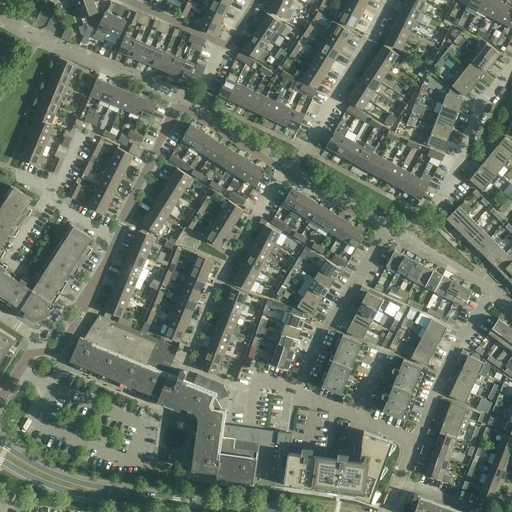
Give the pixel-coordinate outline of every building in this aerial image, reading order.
[(224,16),(229,6),(215,0),(212,0),(208,8),(224,16)] [(290,8),(273,0),(269,10),(285,18),(290,8)] [(364,9),(368,0),(348,0),(348,1),(364,9)] [(422,0),(406,0),(405,3),(421,11),(425,2),(422,0)] [(482,0),(470,0),(468,5),(477,10),(482,0)] [(494,0),(482,0),(477,10),(487,15),(494,0)] [(505,4),(497,0),(494,0),(487,15),(496,20),(505,4)] [(94,1),(77,7),(81,18),(86,16),(89,23),(98,27),(103,16),(98,14),(97,12),(98,12),(94,1)] [(348,1),(343,10),(359,19),(364,9),(348,1)] [(405,3),(400,13),(416,21),(421,11),(405,3)] [(511,13),(511,7),(505,4),(496,20),(506,25),(511,13)] [(208,8),(204,18),(220,26),(224,16),(208,8)] [(339,8),(334,18),(354,28),(359,19),(343,10),(339,8)] [(98,28),(96,32),(106,37),(108,32),(116,16),(105,11),(103,16),(98,27),(98,28)] [(267,13),(261,22),(276,32),(280,35),(286,26),(282,23),(267,13)] [(411,31),(416,21),(400,13),(395,22),(411,31)] [(116,16),(108,32),(119,37),(127,21),(116,16)] [(306,16),(300,25),(304,28),(311,19),(306,16)] [(220,26),(204,18),(199,28),(215,36),(220,26)] [(332,20),(326,30),(331,33),(346,42),(352,33),(332,20)] [(261,22),(255,31),(273,43),(275,41),(271,39),(276,32),(261,22)] [(395,22),(390,32),(406,40),(411,31),(395,22)] [(307,39),(311,32),(306,30),(303,36),(307,39)] [(273,43),(255,31),(249,40),(264,50),(268,44),(271,46),(273,43)] [(406,40),(390,32),(385,42),(401,50),(406,40)] [(340,51),(346,42),(331,33),(325,42),(340,51)] [(129,56),(136,39),(125,35),(118,51),(129,56)] [(459,35),(454,42),(457,44),(462,38),(459,35)] [(195,36),(193,42),(203,47),(206,40),(195,36)] [(293,36),(289,41),(294,44),(298,39),(293,36)] [(129,56),(139,60),(145,43),(136,39),(129,56)] [(249,40),(243,50),(258,59),(262,62),(268,53),(264,50),(249,40)] [(290,50),(294,44),(289,41),(285,47),(290,50)] [(335,60),(340,51),(325,42),(319,51),(335,60)] [(155,48),(145,43),(139,60),(149,64),(155,48)] [(479,51),(493,62),(500,54),(486,43),(479,51)] [(378,54),(393,64),(399,55),(384,45),(378,54)] [(445,52),(449,55),(453,49),(450,46),(445,52)] [(155,48),(149,64),(159,68),(165,52),(155,48)] [(295,57),(299,51),(294,48),(291,54),(295,57)] [(246,63),(249,57),(240,51),(236,57),(246,63)] [(329,70),(335,60),(319,51),(314,60),(329,70)] [(479,51),(472,60),(486,71),(493,62),(479,51)] [(175,56),(165,52),(159,68),(169,72),(175,56)] [(449,55),(445,52),(440,58),(444,61),(449,55)] [(387,73),(393,64),(378,54),(372,63),(387,73)] [(169,72),(179,77),(185,60),(175,56),(169,72)] [(56,68),(72,74),(76,64),(60,57),(56,68)] [(278,68),(282,62),(278,59),(274,65),(278,68)] [(185,60),(179,77),(189,81),(196,64),(185,60)] [(323,79),(329,70),(314,60),(308,69),(323,79)] [(472,60),(466,68),(480,79),(486,71),(472,60)] [(206,66),(197,63),(190,81),(198,85),(206,66)] [(381,82),(387,73),(372,63),(366,72),(381,82)] [(440,66),(436,63),(431,70),(435,72),(440,66)] [(68,84),(72,74),(56,68),(51,78),(68,84)] [(466,68),(459,77),(473,88),(480,79),(466,68)] [(286,78),(289,74),(283,71),(280,69),(278,73),(281,75),(286,78)] [(323,79),(308,69),(302,79),(317,88),(323,79)] [(375,91),(381,82),(366,72),(360,81),(375,91)] [(473,88),(459,77),(452,86),(466,97),(473,88)] [(64,94),(68,84),(51,78),(47,88),(64,94)] [(90,95),(100,99),(107,83),(97,78),(90,95)] [(219,94),(229,99),(236,83),(226,78),(219,94)] [(369,100),(371,96),(375,91),(360,81),(354,90),(369,100)] [(117,87),(107,83),(100,99),(110,103),(117,87)] [(229,99),(239,104),(246,87),(236,83),(229,99)] [(307,85),(304,91),(313,97),(317,91),(307,85)] [(110,103),(120,108),(127,91),(117,87),(110,103)] [(239,104),(248,108),(256,92),(246,87),(239,104)] [(47,88),(43,98),(60,104),(64,94),(47,88)] [(369,100),(354,90),(348,99),(343,95),(341,99),(346,102),(348,100),(363,109),(369,100)] [(120,108),(130,112),(137,95),(127,91),(120,108)] [(248,108),(258,113),(266,97),(256,92),(248,108)] [(447,93),(443,104),(459,111),(463,100),(447,93)] [(147,99),(140,96),(137,95),(130,112),(140,116),(147,99)] [(276,101),(268,117),(278,122),(285,106),(288,100),(278,96),(276,101)] [(258,113),(268,117),(276,101),(266,97),(258,113)] [(43,98),(39,107),(56,114),(60,104),(43,98)] [(147,99),(140,116),(150,120),(157,104),(147,99)] [(418,106),(415,104),(412,112),(416,113),(422,115),(424,109),(418,107),(418,106)] [(459,111),(443,104),(439,114),(455,121),(459,111)] [(356,116),(359,111),(351,105),(347,111),(356,116)] [(287,127),(295,110),(285,106),(278,122),(287,127)] [(52,124),(56,114),(39,107),(35,118),(38,119),(52,124)] [(295,110),(287,127),(298,131),(305,115),(295,110)] [(435,124),(451,131),(455,121),(439,114),(435,124)] [(342,118),(339,124),(344,127),(348,121),(342,118)] [(34,129),(50,135),(54,125),(52,124),(38,119),(34,129)] [(191,124),(190,125),(181,140),(191,145),(200,130),(191,124)] [(431,134),(447,141),(451,131),(435,124),(431,134)] [(46,145),(50,135),(34,129),(29,139),(46,145)] [(105,130),(103,135),(114,140),(116,136),(105,130)] [(191,145),(200,151),(209,136),(200,130),(191,145)] [(134,131),(131,137),(141,143),(144,137),(134,131)] [(335,131),(334,132),(326,147),(336,152),(344,136),(335,131)] [(447,141),(431,134),(430,135),(427,134),(424,142),(427,143),(427,145),(443,151),(447,141)] [(200,151),(209,157),(219,142),(209,136),(200,151)] [(354,142),(344,136),(336,152),(345,157),(354,142)] [(496,144),(511,157),(511,155),(511,143),(504,137),(500,142),(498,141),(496,144)] [(29,139),(25,149),(42,155),(46,145),(29,139)] [(209,157),(218,163),(228,147),(219,142),(209,157)] [(363,147),(354,142),(345,157),(355,163),(363,147)] [(363,147),(355,163),(364,168),(373,152),(375,148),(366,143),(363,147)] [(140,158),(144,150),(132,144),(129,152),(140,158)] [(490,154),(504,165),(511,157),(496,144),(493,148),(494,149),(490,154)] [(113,157),(129,165),(134,155),(118,147),(113,157)] [(218,163),(227,168),(237,153),(228,147),(218,163)] [(42,155),(25,149),(21,159),(38,166),(42,155)] [(57,150),(55,156),(57,157),(63,159),(65,153),(57,150)] [(434,151),(431,157),(442,161),(444,155),(434,151)] [(364,168),(373,173),(382,157),(373,152),(364,168)] [(227,168),(236,174),(246,159),(237,153),(227,168)] [(178,165),(182,160),(172,154),(169,159),(178,165)] [(497,174),(504,165),(490,154),(486,159),(485,158),(482,161),(497,174)] [(113,157),(108,167),(124,175),(129,165),(113,157)] [(373,173),(383,178),(391,163),(382,157),(373,173)] [(236,174),(246,180),(255,165),(246,159),(236,174)] [(61,163),(55,161),(51,171),(57,174),(61,163)] [(490,182),(497,174),(482,161),(479,165),(481,166),(477,171),(490,182)] [(401,168),(391,163),(383,178),(392,183),(401,168)] [(255,186),(265,171),(255,165),(246,180),(255,186)] [(108,167),(103,177),(119,185),(124,175),(108,167)] [(171,177),(186,187),(192,178),(177,168),(171,177)] [(392,183),(402,189),(410,173),(401,168),(392,183)] [(204,176),(194,169),(191,174),(201,181),(204,176)] [(490,182),(477,171),(473,176),(471,174),(469,177),(465,174),(462,177),(468,182),(470,180),(483,191),(490,182)] [(402,189),(411,194),(420,178),(410,173),(402,189)] [(103,177),(98,186),(114,194),(119,185),(103,177)] [(181,196),(186,187),(171,177),(165,187),(181,196)] [(420,178),(411,194),(421,199),(430,184),(420,178)] [(223,188),(212,181),(209,185),(220,192),(223,188)] [(79,189),(74,186),(69,196),(74,199),(79,189)] [(109,204),(114,194),(98,186),(93,196),(109,204)] [(0,255),(3,251),(0,249),(10,234),(13,236),(16,230),(14,228),(24,213),(26,215),(30,209),(28,207),(33,199),(14,187),(8,197),(5,195),(4,198),(6,199),(0,208),(0,255)] [(175,205),(181,196),(165,187),(160,196),(175,205)] [(283,203),(292,209),(301,193),(292,188),(283,203)] [(199,204),(206,193),(202,190),(195,202),(199,204)] [(473,192),(478,198),(481,195),(476,190),(473,192)] [(292,209),(301,214),(311,199),(301,193),(292,209)] [(236,194),(233,200),(243,206),(245,202),(246,200),(236,194)] [(473,194),(468,198),(472,202),(477,197),(473,194)] [(109,204),(93,196),(88,206),(104,214),(109,204)] [(160,196),(154,205),(169,214),(175,205),(160,196)] [(486,206),(489,204),(484,198),(481,201),(486,206)] [(511,200),(508,198),(498,210),(503,213),(511,202),(511,200)] [(301,214),(310,220),(320,205),(311,199),(301,214)] [(223,210),(238,219),(243,211),(248,214),(251,211),(245,207),(244,210),(229,200),(223,210)] [(447,218),(445,220),(449,224),(450,222),(455,227),(467,214),(472,210),(464,202),(460,206),(459,206),(453,213),(447,218)] [(154,205),(148,214),(163,224),(169,214),(154,205)] [(329,210),(320,205),(310,220),(320,226),(329,210)] [(191,208),(184,219),(188,222),(195,211),(191,208)] [(493,208),(490,211),(491,211),(496,216),(499,213),(493,208)] [(223,210),(217,219),(232,229),(238,219),(223,210)] [(320,226),(329,231),(338,216),(329,210),(320,226)] [(499,213),(496,216),(496,217),(501,222),(504,219),(499,213)] [(163,224),(148,214),(142,224),(157,233),(163,224)] [(475,222),(467,214),(455,227),(459,231),(458,233),(461,236),(475,222)] [(280,228),(284,222),(274,216),(271,222),(280,228)] [(347,222),(338,216),(329,231),(338,237),(347,222)] [(217,219),(211,228),(226,238),(232,229),(217,219)] [(260,234),(275,243),(281,233),(265,225),(266,222),(261,219),(259,223),(264,226),(260,234)] [(338,237),(347,243),(357,227),(347,222),(338,237)] [(482,229),(475,222),(461,236),(464,239),(465,237),(470,242),(482,229)] [(33,290),(51,302),(57,292),(60,294),(62,292),(59,290),(70,273),(73,275),(76,269),(74,267),(84,252),(86,254),(90,248),(88,246),(93,238),(74,226),(68,236),(65,234),(64,236),(66,238),(54,257),(52,255),(50,258),(53,259),(42,276),(39,275),(35,280),(38,282),(33,290)] [(179,226),(172,237),(177,240),(184,229),(179,226)] [(357,227),(347,243),(357,248),(366,233),(357,227)] [(226,238),(211,228),(205,238),(220,247),(226,238)] [(490,237),(482,229),(470,242),(475,246),(473,248),(476,251),(490,237)] [(155,237),(140,231),(139,230),(134,240),(151,247),(155,237)] [(270,252),(275,243),(260,234),(254,244),(270,252)] [(490,237),(476,251),(479,254),(481,253),(485,257),(498,245),(490,237)] [(147,257),(151,247),(134,240),(130,250),(147,257)] [(265,262),(270,252),(254,244),(249,253),(265,262)] [(498,245),(485,257),(490,262),(489,263),(492,267),(506,252),(498,245)] [(303,250),(299,257),(303,259),(304,259),(307,253),(309,250),(305,247),(303,250)] [(168,248),(164,260),(168,262),(173,250),(168,248)] [(143,267),(147,257),(130,250),(126,260),(143,267)] [(396,271),(404,255),(394,250),(386,266),(396,271)] [(176,251),(171,263),(176,265),(181,253),(176,251)] [(313,252),(310,258),(317,262),(321,256),(313,252)] [(511,261),(511,258),(506,252),(492,267),(495,270),(496,268),(501,273),(511,261)] [(260,271),(265,262),(249,253),(244,263),(260,271)] [(193,265),(210,272),(214,261),(197,255),(193,265)] [(396,271),(406,276),(414,260),(404,255),(396,271)] [(339,256),(335,262),(345,268),(348,262),(339,256)] [(341,269),(338,267),(326,259),(320,269),(335,278),(339,273),(341,269)] [(139,277),(143,267),(126,260),(122,270),(139,277)] [(406,276),(415,281),(424,265),(414,260),(406,276)] [(511,276),(511,261),(501,273),(506,277),(504,279),(507,282),(511,276)] [(255,281),(260,271),(244,263),(239,272),(255,281)] [(46,318),(48,316),(52,309),(48,307),(51,302),(33,290),(26,285),(27,283),(21,279),(20,281),(5,271),(6,269),(0,265),(0,294),(10,301),(8,304),(9,304),(10,305),(12,303),(26,312),(24,315),(33,321),(46,318)] [(193,265),(189,275),(206,282),(210,272),(193,265)] [(415,281),(425,286),(433,270),(424,265),(415,281)] [(160,268),(155,280),(153,279),(151,284),(158,286),(165,270),(160,268)] [(330,288),(335,278),(320,269),(314,278),(330,288)] [(341,269),(339,273),(342,275),(348,278),(351,275),(345,271),(341,269)] [(134,287),(139,277),(122,270),(118,280),(134,287)] [(425,286),(435,291),(443,275),(433,270),(425,286)] [(167,271),(163,283),(167,285),(172,273),(167,271)] [(255,281),(239,272),(234,282),(250,291),(255,281)] [(201,292),(206,282),(189,275),(185,285),(201,292)] [(435,291),(444,296),(452,280),(443,275),(435,291)] [(324,297),(324,296),(330,288),(314,278),(309,288),(324,297)] [(130,297),(131,296),(134,287),(118,280),(114,290),(130,297)] [(444,296),(454,301),(462,285),(452,280),(444,296)] [(197,302),(199,296),(201,292),(185,285),(181,295),(197,302)] [(462,285),(454,301),(464,306),(472,291),(462,285)] [(362,302),(378,310),(383,300),(368,292),(369,290),(362,286),(360,290),(364,293),(363,295),(365,296),(362,302)] [(227,298),(244,304),(248,294),(231,287),(227,298)] [(152,288),(147,300),(152,302),(157,290),(152,288)] [(309,288),(303,297),(318,306),(324,297),(309,288)] [(126,307),(130,297),(114,290),(110,300),(126,307)] [(159,291),(155,303),(159,305),(164,293),(159,291)] [(193,312),(197,302),(181,295),(177,305),(193,312)] [(318,306),(303,297),(297,307),(312,316),(318,306)] [(223,308),(240,314),(244,304),(227,298),(223,308)] [(263,312),(262,315),(266,317),(267,313),(269,307),(283,312),(285,305),(268,299),(266,305),(263,312)] [(126,307),(110,300),(105,311),(122,318),(126,307)] [(378,310),(362,302),(359,308),(357,307),(355,311),(373,320),(378,310)] [(189,322),(193,312),(177,305),(172,315),(189,322)] [(144,308),(139,320),(143,322),(148,310),(144,308)] [(219,318),(236,324),(240,314),(223,308),(219,318)] [(288,312),(285,323),(302,329),(305,318),(302,317),(303,313),(296,309),(293,308),(291,313),(288,312)] [(406,317),(412,320),(416,313),(410,310),(406,317)] [(151,311),(146,323),(151,325),(156,313),(151,311)] [(368,329),(373,320),(355,311),(353,315),(355,315),(352,321),(368,329)] [(168,373),(178,348),(130,328),(133,323),(120,318),(118,323),(99,315),(84,338),(80,336),(77,343),(71,345),(68,348),(68,352),(72,357),(70,361),(78,364),(78,367),(80,370),(84,371),(86,367),(160,398),(170,374),(168,373)] [(185,332),(189,322),(172,315),(168,325),(185,332)] [(405,317),(402,323),(401,325),(405,327),(405,326),(409,328),(412,322),(408,320),(409,319),(405,317)] [(216,328),(232,334),(236,324),(219,318),(216,328)] [(431,318),(426,329),(442,337),(447,327),(431,318)] [(497,340),(508,325),(498,319),(488,333),(497,340)] [(368,329),(352,321),(349,327),(347,326),(345,331),(347,332),(347,331),(362,339),(377,345),(379,340),(366,333),(368,329)] [(298,339),(302,329),(285,323),(281,333),(298,339)] [(185,332),(168,325),(164,335),(181,342),(185,332)] [(511,337),(511,328),(508,325),(497,340),(506,346),(511,337)] [(0,362),(7,353),(12,356),(15,352),(9,348),(16,339),(0,328),(0,362)] [(212,338),(228,344),(232,334),(216,328),(212,338)] [(442,337),(426,329),(421,338),(437,346),(442,337)] [(295,349),(298,339),(281,333),(278,343),(295,349)] [(322,386),(326,387),(341,394),(346,383),(352,385),(353,381),(348,378),(356,358),(362,360),(364,356),(358,353),(362,343),(343,335),(322,386)] [(212,338),(208,348),(224,354),(228,344),(212,338)] [(432,356),(437,346),(421,338),(416,348),(432,356)] [(291,359),(295,349),(278,343),(274,354),(291,359)] [(252,346),(248,355),(254,357),(257,348),(256,347),(252,346)] [(484,352),(478,347),(475,350),(482,355),(484,352)] [(208,348),(204,358),(221,364),(224,354),(208,348)] [(432,356),(416,348),(411,358),(427,366),(432,356)] [(463,366),(479,373),(484,363),(468,356),(470,353),(463,350),(461,354),(465,356),(464,359),(466,360),(463,366)] [(493,363),(496,360),(494,359),(497,356),(492,353),(490,356),(489,355),(487,359),(493,363)] [(291,359),(274,354),(271,364),(288,370),(291,359)] [(204,358),(200,368),(216,375),(221,364),(204,358)] [(383,410),(386,411),(402,418),(423,367),(403,359),(399,370),(393,368),(391,372),(397,375),(389,395),(383,393),(381,397),(387,400),(383,410)] [(474,383),(479,373),(463,366),(460,371),(458,371),(457,375),(474,383)] [(159,402),(160,403),(161,403),(162,403),(163,404),(165,405),(166,405),(171,408),(173,408),(174,408),(175,409),(178,410),(179,411),(180,410),(181,407),(185,397),(191,382),(186,380),(184,379),(186,374),(186,372),(184,371),(183,370),(181,370),(180,372),(178,377),(176,376),(175,376),(173,375),(172,374),(170,374),(160,398),(159,402)] [(497,372),(494,378),(500,380),(502,375),(497,372)] [(185,397),(181,407),(192,411),(197,416),(198,422),(224,426),(225,424),(226,410),(222,409),(218,401),(229,395),(224,386),(224,385),(197,374),(193,383),(191,382),(185,397)] [(454,385),(470,393),(474,383),(457,375),(455,378),(457,379),(454,385)] [(503,383),(500,390),(504,392),(509,379),(506,377),(503,383)] [(470,393),(454,385),(451,391),(449,390),(447,395),(449,396),(450,396),(465,403),(470,393)] [(487,414),(492,403),(482,398),(477,408),(487,414)] [(447,413),(464,419),(467,408),(451,402),(447,413)] [(447,413),(443,423),(460,429),(464,419),(447,413)] [(292,434),(225,424),(224,426),(198,422),(197,433),(271,443),(265,485),(356,497),(371,502),(393,442),(364,431),(362,446),(360,463),(348,461),(349,454),(338,452),(337,459),(324,458),(312,456),(313,449),(303,447),(302,455),(289,453),(292,434)] [(443,423),(440,433),(456,439),(460,429),(443,423)] [(190,453),(189,457),(189,459),(190,460),(191,461),(193,462),(192,470),(195,470),(195,472),(197,474),(198,475),(200,475),(202,474),(203,473),(204,471),(217,473),(217,478),(253,483),(265,485),(271,443),(197,433),(194,453),(190,453)] [(440,433),(436,443),(453,449),(456,439),(440,433)] [(499,444),(511,449),(511,437),(504,434),(499,444)] [(449,460),(453,449),(436,443),(432,454),(449,460)] [(511,461),(511,460),(511,449),(499,444),(495,454),(511,461)] [(445,470),(449,460),(432,454),(429,464),(445,470)] [(491,464),(508,471),(511,461),(495,454),(491,464)] [(445,470),(429,464),(425,474),(441,480),(445,470)] [(487,475),(504,481),(508,471),(491,464),(487,475)] [(155,470),(154,476),(160,477),(163,477),(170,478),(171,472),(155,470)] [(483,485),(500,491),(504,481),(487,475),(483,485)] [(500,491),(483,485),(479,495),(496,502),(500,491)] [(413,499),(411,503),(417,506),(414,511),(458,511),(420,498),(421,496),(414,493),(413,493),(412,493),(411,494),(411,495),(410,495),(410,496),(410,497),(411,498),(412,498),(412,499),(413,499)]
